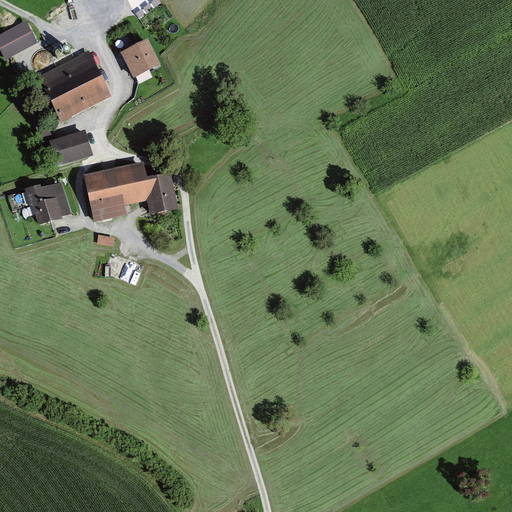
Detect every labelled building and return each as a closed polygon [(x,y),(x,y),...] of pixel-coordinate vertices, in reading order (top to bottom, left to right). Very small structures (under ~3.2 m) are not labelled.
[(0,50),(6,62),(39,47),(29,25),(0,38),(0,50)] [(134,81),(160,68),(147,42),(120,55),(134,81)] [(60,125),(111,100),(89,54),(38,79),(60,125)] [(191,107),(160,127),(175,151),(207,132),(191,107)] [(58,171),(94,160),(86,134),(51,145),(58,171)] [(150,218),(180,211),(172,172),(147,177),(145,166),(85,179),(94,224),(126,217),(124,206),(146,201),(150,218)] [(36,218),(39,228),(60,222),(60,220),(71,217),(62,185),(38,192),(37,189),(23,193),(30,220),(36,218)] [(97,245),(114,248),(115,239),(98,236),(97,245)]
